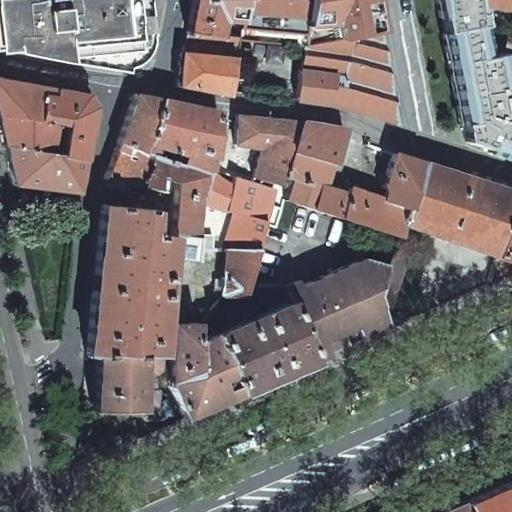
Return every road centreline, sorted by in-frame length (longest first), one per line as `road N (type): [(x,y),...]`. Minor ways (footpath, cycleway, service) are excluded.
road 1 (secondary): [(225,511),(511,379)]
road 2 (residential): [(0,234),(58,511)]
